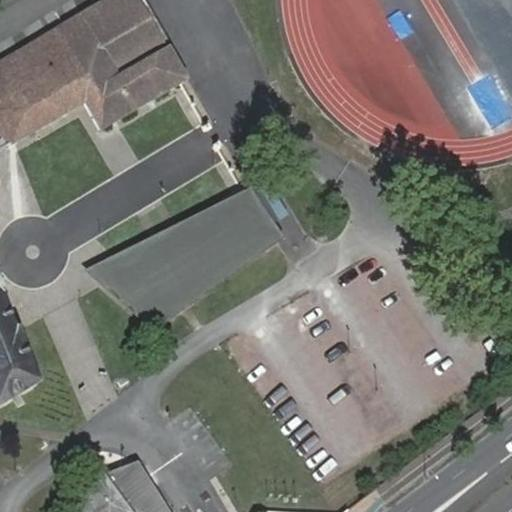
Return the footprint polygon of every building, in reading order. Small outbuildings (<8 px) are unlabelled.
[(184,76),(139,0),(103,0),(0,62),(0,143),(3,147),(85,99),(101,127),(184,76)] [(193,224),(250,189),(278,237),(165,306),(137,258),(171,237),(165,229),(131,247),(103,262),(112,274),(142,319),(151,332),(171,317),(285,239),(255,186),(252,182),(189,217),(193,224)] [(278,237),(250,189),(193,224),(198,232),(176,245),(171,237),(137,258),(165,306),(278,237)] [(0,400),(38,383),(15,331),(12,332),(0,305),(0,400)] [(77,511),(162,511),(144,486),(135,477),(128,474),(118,473),(113,474),(107,476),(70,503),(77,511)]
